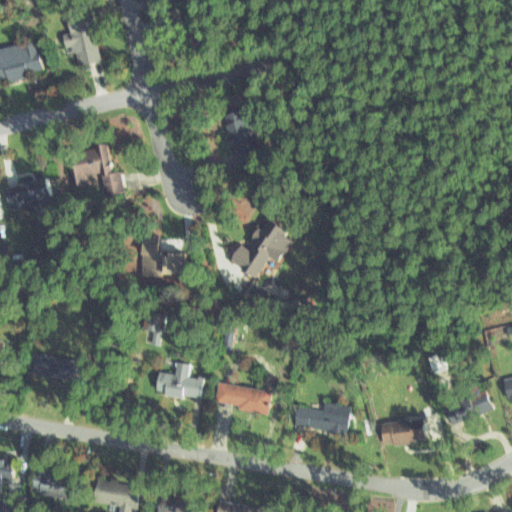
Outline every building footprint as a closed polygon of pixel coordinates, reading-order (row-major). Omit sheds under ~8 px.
[(178,0),(189,50),(210,46),(199,0),(178,0)] [(76,48),(66,50),(62,31),(67,30),(63,14),(94,7),(99,27),(91,29),(97,58),(79,62),(76,48)] [(0,82),(42,73),(32,32),(0,40),(0,82)] [(224,103),(242,162),(262,156),(244,97),(224,103)] [(93,177),(69,183),(60,147),(107,136),(119,188),(97,194),(93,177)] [(5,201),(46,195),(43,174),(1,181),(5,201)] [(221,261),(246,276),(250,269),(264,277),(290,235),(266,220),(248,250),(233,241),(221,261)] [(155,235),(153,251),(159,251),(160,244),(180,245),(178,273),(160,272),(160,278),(136,276),(140,234),(155,235)] [(146,344),(149,329),(136,327),(140,306),(163,311),(155,346),(146,344)] [(30,371),(72,377),(75,356),(33,350),(30,371)] [(199,397),(147,388),(151,367),(170,370),(173,354),(189,357),(186,372),(203,375),(199,397)] [(505,393),(511,391),(511,371),(500,374),(505,393)] [(209,398),(262,406),(266,386),(213,378),(209,398)] [(452,421),(491,404),(482,385),(444,403),(452,421)] [(290,421),(342,429),(346,401),(321,397),(319,406),(293,402),(290,421)] [(379,441),(420,432),(416,412),(374,421),(379,441)] [(0,511),(0,459),(11,461),(10,473),(0,472),(0,491),(16,493),(13,511),(0,511)] [(28,490),(70,496),(73,475),(31,469),(28,490)] [(91,497),(133,503),(136,483),(94,477),(91,497)] [(157,494),(153,511),(200,511),(202,504),(157,494)] [(211,511),(254,511),(256,500),(214,494),(211,511)] [(499,511),(496,503),(475,511),(499,511)]
